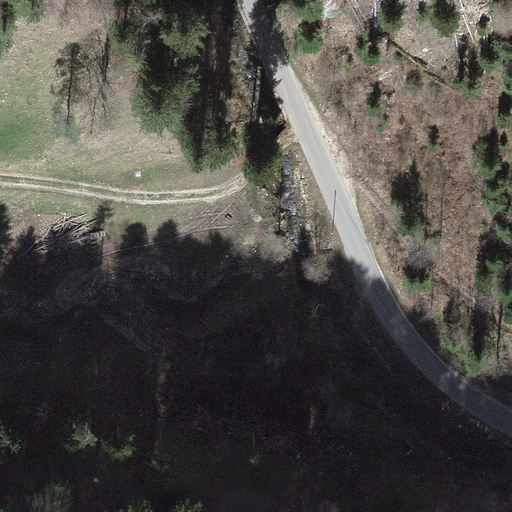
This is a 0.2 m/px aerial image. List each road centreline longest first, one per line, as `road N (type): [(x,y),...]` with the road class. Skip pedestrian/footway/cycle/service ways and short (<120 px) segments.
road 1 (tertiary): [(251,0),(383,305),(445,382),(511,425)]
road 2 (track): [(0,176),(167,196),(221,190),(263,160)]
